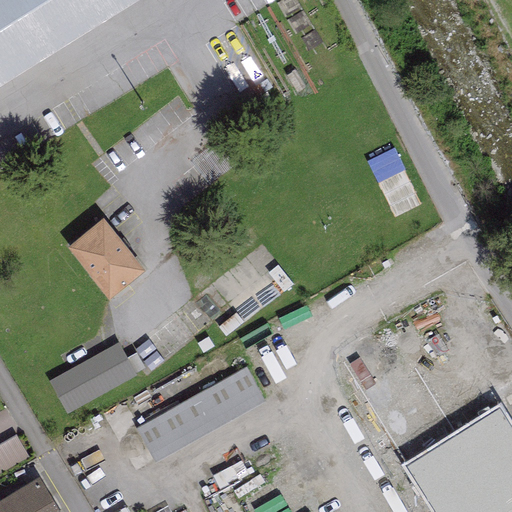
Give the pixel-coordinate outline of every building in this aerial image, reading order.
[(0,0),(0,88),(143,0),(0,0)] [(400,218),(426,206),(399,150),(373,162),(400,218)] [(103,223),(67,251),(108,303),(144,275),(103,223)] [(365,282),(325,303),(350,349),(339,355),(356,387),(331,400),(347,430),(371,417),(374,422),(426,395),(365,282)] [(313,309),(281,326),(297,357),(329,340),(313,309)] [(118,340),(48,377),(65,410),(135,373),(118,340)] [(246,364),(136,425),(154,457),(264,396),(246,364)] [(15,432),(0,440),(0,471),(29,455),(15,432)] [(63,511),(40,472),(0,495),(0,511),(63,511)] [(141,511),(138,503),(112,511),(141,511)]
